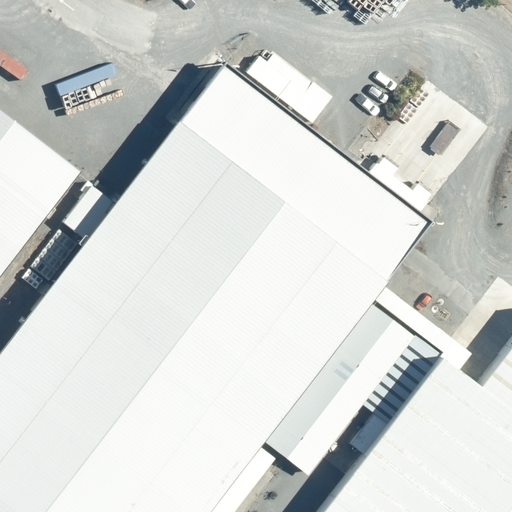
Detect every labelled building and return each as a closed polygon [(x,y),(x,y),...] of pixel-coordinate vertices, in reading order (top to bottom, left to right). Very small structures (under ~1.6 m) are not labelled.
[(263,46),(239,77),(304,128),(328,97),(263,46)] [(188,511),(409,216),(200,61),(0,328),(0,511),(188,511)] [(0,129),(0,242),(55,172),(0,129)] [(309,511),(511,511),(511,311),(466,373),(432,348),(309,511)] [(228,511),(275,453),(258,440),(250,450),(201,511),(228,511)]
